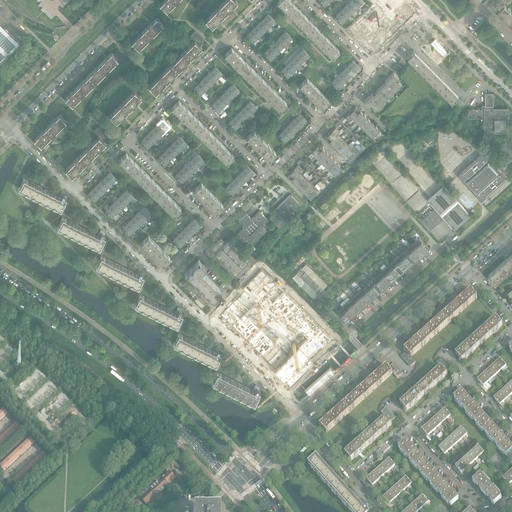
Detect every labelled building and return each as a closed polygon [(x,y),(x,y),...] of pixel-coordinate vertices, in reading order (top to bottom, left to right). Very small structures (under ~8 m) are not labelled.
[(177,0),(176,0),(163,0),(163,1),(159,4),(160,5),(160,4),(164,8),(167,11),(177,0)] [(230,9),(232,8),(232,7),(237,2),(235,0),(234,0),(225,0),(218,8),(224,15),(229,10),(230,10),(230,9)] [(288,14),(295,6),(288,0),(279,0),(277,2),(288,14)] [(359,6),(353,0),(351,0),(348,3),(355,10),(359,6)] [(379,0),(371,0),(376,4),(383,12),(370,25),(374,29),(400,3),(396,0),(391,0),(386,6),(379,0)] [(360,20),(351,29),(374,52),(382,45),(380,43),(411,12),(412,11),(402,1),(401,1),(400,3),(374,29),(370,25),(383,12),(376,4),(360,20)] [(355,10),(348,3),(344,7),(351,14),(355,10)] [(511,24),(511,12),(511,11),(505,5),(498,12),(511,25),(511,24)] [(299,25),(306,18),(295,6),(288,14),(299,25)] [(351,14),(344,7),(339,12),(346,18),(351,14)] [(217,22),(219,20),(224,15),(218,8),(205,20),(208,23),(212,27),(217,22)] [(346,18),(339,12),(335,16),(342,23),(346,18)] [(275,21),(268,14),(264,18),(270,25),(275,21)] [(156,31),(163,24),(160,21),(157,17),(151,22),(150,23),(155,28),(154,29),(156,31)] [(270,25),(264,18),(259,23),(266,29),(270,25)] [(310,36),(317,29),(306,18),(299,25),(310,36)] [(0,62),(20,43),(0,23),(0,62)] [(156,31),(154,29),(155,28),(150,23),(149,24),(149,25),(148,26),(144,30),(151,36),(156,31)] [(266,29),(259,23),(255,27),(262,34),(266,29)] [(262,34),(255,27),(251,31),(258,38),(262,34)] [(321,47),(328,40),(317,29),(310,36),(321,47)] [(144,43),(151,36),(144,30),(139,35),(138,36),(142,40),(141,41),(144,43)] [(258,38),(251,31),(247,35),(253,42),(258,38)] [(292,38),(285,31),(284,32),(281,35),(288,42),(292,38)] [(288,42),(281,35),(277,40),(283,47),(288,42)] [(144,43),(141,41),(142,40),(138,36),(137,37),(132,42),(135,46),(138,49),(144,43)] [(283,47),(277,40),(273,44),(279,51),(283,47)] [(332,58),(339,51),(328,40),(321,47),(332,58)] [(196,53),(198,51),(202,47),(201,47),(200,46),(197,43),(195,41),(184,51),(191,58),(196,53)] [(279,51),(273,44),(268,48),(275,55),(279,51)] [(236,66),(243,59),(231,48),(224,55),(236,66)] [(275,55),(268,48),(264,53),(270,60),(275,55)] [(309,55),(303,49),(298,53),(305,60),(309,55)] [(191,58),(184,51),(172,63),(178,70),(182,67),(184,65),(186,63),(187,62),(191,58)] [(412,64),(419,57),(414,51),(410,54),(410,55),(407,58),(412,64)] [(107,70),(115,62),(118,59),(115,57),(113,54),(111,53),(112,53),(112,52),(108,56),(107,56),(106,58),(105,58),(106,58),(100,63),(107,70)] [(305,60),(298,53),(294,57),(300,64),(305,60)] [(300,64),(294,57),(290,61),(296,68),(300,64)] [(430,67),(420,58),(419,57),(412,64),(423,75),(430,68),(430,67)] [(246,77),(254,70),(243,59),(236,66),(246,77)] [(359,67),(353,60),(352,61),(348,65),(355,72),(359,67)] [(296,68),(290,61),(285,66),(292,72),(296,68)] [(107,70),(100,63),(95,68),(93,70),(88,75),(95,82),(107,70)] [(178,70),(172,63),(160,76),(166,82),(171,77),(171,78),(173,76),(174,75),(173,75),(178,70)] [(355,72),(348,65),(344,69),(351,76),(355,72)] [(292,72),(285,66),(281,70),(288,77),(292,72)] [(222,73),(215,67),(211,71),(218,78),(222,73)] [(441,79),(431,69),(430,68),(423,75),(434,86),(441,79)] [(351,76),(344,69),(340,73),(346,80),(351,76)] [(258,88),(265,81),(254,70),(246,77),(258,88)] [(218,78),(211,71),(207,75),(213,82),(218,78)] [(396,78),(398,77),(393,72),(385,80),(386,81),(380,87),(382,90),(388,96),(393,90),(400,83),(396,78)] [(346,80),(340,73),(335,77),(342,84),(346,80)] [(83,94),(93,84),(95,82),(88,75),(83,80),(81,82),(81,83),(76,88),(79,90),(83,94)] [(213,82),(207,75),(202,79),(209,86),(213,82)] [(166,82),(160,76),(149,86),(152,89),(155,93),(159,90),(159,89),(161,88),(161,87),(166,82)] [(342,84),(335,77),(331,82),(338,89),(342,84)] [(318,89),(306,78),(299,85),(311,96),(317,90),(318,89)] [(209,86),(202,79),(198,84),(205,90),(209,86)] [(453,91),(452,89),(441,79),(434,86),(451,103),(454,100),(455,99),(458,95),(454,90),(453,91)] [(269,99),(276,92),(265,81),(258,88),(269,99)] [(205,90),(198,84),(194,88),(200,95),(205,90)] [(239,91),(233,84),(228,88),(230,90),(235,95),(239,91)] [(388,96),(382,90),(380,87),(373,94),(372,93),(364,101),(369,106),(371,104),(375,109),(388,96)] [(83,94),(79,90),(76,88),(71,93),(71,92),(69,95),(65,99),(66,98),(69,102),(72,105),(83,94)] [(235,95),(230,90),(228,88),(224,92),(231,99),(235,95)] [(329,100),(322,94),(318,89),(317,90),(311,96),(322,107),(329,100)] [(136,103),(141,97),(139,96),(137,94),(134,91),(122,103),(129,110),(134,105),(136,103)] [(231,99),(224,92),(220,97),(226,104),(231,99)] [(287,103),(276,92),(269,99),(280,111),(280,110),(284,106),(287,103)] [(509,133),(509,109),(493,109),(493,107),(493,94),(485,94),(485,106),(482,109),(470,109),(470,108),(468,108),(468,109),(468,115),(469,115),(468,116),(470,116),(470,117),(481,117),(481,118),(483,118),(483,117),(485,117),(485,133),(509,133)] [(226,104),(220,97),(216,101),(222,108),(226,104)] [(190,112),(179,100),(172,108),(183,119),(190,112)] [(222,108),(216,101),(211,105),(218,112),(222,108)] [(257,108),(250,101),(245,106),(252,112),(257,108)] [(122,117),(124,115),(129,110),(122,103),(110,116),(113,119),(112,119),(116,122),(122,117)] [(252,112),(245,106),(241,110),(248,116),(252,112)] [(352,119),(360,110),(356,106),(345,117),(349,121),(352,119)] [(248,116),(241,110),(237,114),(244,121),(248,116)] [(355,122),(363,114),(360,110),(352,119),(355,122)] [(194,130),(201,123),(190,112),(183,119),(194,130)] [(307,120),(300,113),(295,117),(302,124),(307,120)] [(66,121),(63,118),(60,115),(60,114),(59,114),(54,120),(54,119),(54,120),(52,121),(52,122),(47,127),(54,133),(66,121)] [(244,121),(237,114),(233,118),(239,125),(244,121)] [(359,126),(367,118),(363,114),(355,122),(359,126)] [(302,124),(295,117),(291,122),(298,128),(302,124)] [(239,125),(233,118),(228,123),(235,129),(239,125)] [(363,130),(371,121),(367,118),(359,126),(363,130)] [(169,126),(163,119),(160,122),(158,124),(165,131),(169,126)] [(366,133),(375,125),(371,121),(363,130),(366,133)] [(298,128),(291,122),(287,126),(294,132),(298,128)] [(205,141),(212,134),(201,123),(194,130),(205,141)] [(165,131),(158,124),(154,128),(161,135),(165,131)] [(371,138),(379,130),(375,125),(366,133),(371,138)] [(294,132),(287,126),(283,130),(289,137),(294,132)] [(329,141),(337,133),(340,130),(335,126),(325,137),(329,141)] [(41,146),(54,133),(47,127),(42,132),(41,132),(40,134),(34,139),(35,139),(38,143),(41,146)] [(161,135),(154,128),(150,132),(156,139),(161,135)] [(265,142),(254,130),(247,138),(258,149),(265,142)] [(289,137),(283,130),(278,134),(285,141),(289,137)] [(156,139),(150,132),(146,136),(152,143),(156,139)] [(332,145),(340,136),(337,133),(329,141),(332,145)] [(216,152),(223,145),(212,134),(205,141),(216,152)] [(105,143),(104,141),(101,139),(99,136),(88,147),(95,153),(100,148),(100,149),(102,146),(106,142),(105,143)] [(152,143),(146,136),(141,141),(148,147),(152,143)] [(187,143),(180,136),(175,141),(182,148),(187,143)] [(336,148),(344,140),(340,136),(332,145),(336,148)] [(340,152),(348,144),(344,140),(336,148),(340,152)] [(182,148),(175,141),(171,145),(178,152),(182,148)] [(269,160),(276,153),(265,142),(258,149),(263,154),(264,155),(269,160)] [(311,159),(314,156),(322,148),(318,144),(307,155),(311,159)] [(344,156),(352,148),(348,144),(340,152),(344,156)] [(178,152),(171,145),(167,149),(174,156),(178,152)] [(234,156),(229,151),(223,145),(216,152),(227,163),(234,156)] [(88,161),(90,159),(90,158),(95,153),(88,147),(76,159),(83,166),(88,161)] [(317,160),(325,151),(322,148),(314,156),(317,160)] [(348,160),(356,152),(352,148),(344,156),(348,160)] [(174,156),(167,149),(163,154),(169,160),(174,156)] [(321,163),(329,155),(325,151),(317,160),(321,163)] [(508,177),(503,171),(502,171),(496,164),(498,164),(499,163),(499,162),(499,160),(499,159),(499,158),(498,157),(497,156),(496,156),(495,156),(494,156),(493,157),(492,158),(491,159),(490,158),(490,157),(485,151),(458,175),(467,185),(467,186),(467,187),(468,188),(469,188),(470,188),(481,201),(508,177)] [(137,164),(126,153),(119,160),(130,171),(137,164)] [(169,160),(163,154),(158,158),(165,165),(169,160)] [(204,160),(197,154),(193,158),(199,165),(204,160)] [(325,167),(333,159),(329,155),(321,163),(325,167)] [(199,165),(193,158),(188,162),(195,169),(199,165)] [(83,166),(76,159),(65,169),(68,172),(68,173),(72,176),(71,176),(72,177),(76,173),(78,171),(83,166)] [(329,171),(337,163),(333,159),(325,167),(329,171)] [(195,169),(188,162),(184,167),(191,173),(195,169)] [(333,175),(341,167),(337,163),(329,171),(333,175)] [(148,175),(143,170),(137,164),(130,171),(141,182),(148,175)] [(291,179),(299,171),(302,168),(298,164),(287,175),(291,179)] [(254,172),(247,166),(243,170),(249,177),(254,172)] [(191,173),(184,167),(180,171),(187,178),(191,173)] [(249,177),(243,170),(238,174),(245,181),(249,177)] [(187,178),(180,171),(176,175),(182,182),(187,178)] [(295,182),(303,174),(299,171),(291,179),(295,182)] [(117,179),(110,172),(105,176),(112,183),(117,179)] [(245,181),(238,174),(234,178),(241,185),(245,181)] [(298,186),(307,178),(303,174),(295,182),(298,186)] [(152,193),(159,186),(148,175),(141,182),(152,193)] [(112,183),(105,176),(101,180),(108,187),(112,183)] [(22,179),(23,180),(19,189),(54,206),(59,209),(61,210),(66,201),(65,201),(66,198),(67,198),(67,197),(66,195),(63,194),(62,196),(60,195),(59,196),(27,180),(28,179),(23,177),(22,179)] [(241,185),(234,178),(230,183),(237,189),(241,185)] [(302,190),(310,182),(307,178),(298,186),(302,190)] [(108,187),(101,180),(97,185),(104,191),(108,187)] [(306,194),(314,186),(310,182),(302,190),(306,194)] [(212,194),(201,183),(194,190),(205,201),(212,194)] [(237,189),(230,183),(226,187),(232,194),(237,189)] [(104,191),(97,185),(93,189),(99,196),(104,191)] [(170,197),(165,192),(159,186),(152,193),(163,205),(170,197)] [(310,198),(318,190),(314,186),(306,194),(310,198)] [(468,213),(445,187),(429,201),(435,208),(422,220),(430,230),(443,219),(441,218),(442,217),(452,227),(467,212),(468,213)] [(99,196),(93,189),(88,193),(95,200),(99,196)] [(134,196),(127,189),(126,190),(123,194),(129,200),(134,196)] [(129,200),(123,194),(118,198),(125,205),(129,200)] [(223,206),(217,199),(212,194),(205,201),(216,213),(223,206)] [(294,214),(291,211),(299,203),(290,194),(275,210),(276,211),(269,218),(270,219),(272,221),(279,228),(294,214)] [(181,209),(170,197),(163,205),(174,216),(175,215),(179,211),(181,209)] [(125,205),(118,198),(114,202),(121,209),(125,205)] [(121,209),(114,202),(110,206),(117,213),(121,209)] [(117,213),(110,206),(105,211),(112,217),(117,213)] [(151,213),(150,212),(144,206),(140,211),(146,218),(151,213)] [(146,218),(140,211),(136,215),(142,222),(146,218)] [(272,221),(270,219),(269,220),(268,219),(259,211),(253,217),(252,218),(246,213),(238,220),(244,226),(242,228),(236,233),(245,242),(251,236),(254,240),(266,229),(265,228),(272,221)] [(142,222),(136,215),(131,219),(138,226),(142,222)] [(61,218),(62,219),(58,227),(98,248),(100,249),(104,240),(104,239),(105,237),(106,237),(102,235),(104,232),(101,229),(98,234),(98,235),(66,219),(67,218),(62,216),(61,218)] [(201,225),(194,218),(190,223),(196,230),(201,225)] [(138,226),(131,219),(127,224),(134,230),(138,226)] [(196,230),(190,223),(186,227),(192,234),(196,230)] [(134,230),(127,224),(123,228),(131,236),(134,234),(132,232),(134,230)] [(192,234),(186,227),(181,231),(188,238),(192,234)] [(188,238),(181,231),(177,235),(184,242),(188,238)] [(184,242),(177,235),(173,240),(179,246),(184,242)] [(159,247),(148,236),(141,243),(152,254),(159,247)] [(425,244),(420,239),(419,237),(415,241),(424,251),(428,247),(425,244)] [(248,261),(243,256),(244,256),(243,256),(238,251),(233,246),(233,245),(233,246),(228,241),(228,240),(225,243),(221,238),(220,238),(221,238),(212,247),(211,247),(216,252),(213,254),(214,255),(214,254),(234,275),(249,261),(248,261)] [(424,251),(415,241),(411,244),(420,254),(424,251)] [(420,254),(411,244),(407,248),(416,258),(420,254)] [(171,258),(164,251),(159,247),(152,254),(164,265),(171,258)] [(416,258),(407,248),(403,251),(412,262),(416,258)] [(412,262),(403,251),(398,255),(407,265),(412,262)] [(511,253),(500,264),(507,273),(511,268),(511,253)] [(145,274),(143,273),(140,271),(139,273),(137,272),(137,274),(105,258),(105,257),(101,254),(100,257),(101,257),(96,266),(137,287),(138,288),(143,278),(142,278),(144,276),(145,274)] [(407,265),(398,255),(394,259),(403,269),(407,265)] [(403,269),(394,259),(390,262),(399,273),(403,269)] [(187,271),(186,273),(187,274),(193,280),(192,282),(203,293),(206,296),(209,297),(208,298),(211,301),(213,303),(219,300),(220,299),(223,298),(224,297),(225,296),(230,301),(231,300),(231,299),(227,295),(225,293),(219,288),(218,286),(206,274),(206,273),(204,270),(206,268),(205,268),(206,267),(199,260),(196,262),(195,263),(194,264),(192,266),(192,267),(190,268),(190,269),(187,271)] [(399,273),(390,262),(386,266),(395,276),(399,273)] [(496,283),(507,273),(500,264),(488,275),(489,276),(490,278),(490,277),(496,283)] [(395,276),(386,266),(382,270),(391,280),(395,276)] [(323,289),(302,268),(296,273),(318,294),(323,289)] [(391,280),(382,270),(378,273),(387,283),(391,280)] [(265,271),(245,291),(248,294),(259,304),(279,284),(265,271)] [(387,283),(378,273),(374,277),(383,287),(387,283)] [(383,287),(374,277),(370,281),(379,291),(383,287)] [(379,291),(370,281),(366,284),(375,294),(379,291)] [(375,294),(366,284),(362,288),(371,298),(375,294)] [(371,298),(362,288),(358,292),(367,302),(371,298)] [(466,308),(475,300),(477,298),(474,294),(472,292),(471,291),(471,290),(467,294),(465,295),(465,296),(460,301),(466,308)] [(367,302),(358,292),(354,295),(363,305),(367,302)] [(138,296),(139,296),(135,305),(175,325),(177,326),(182,317),(181,317),(182,315),(183,315),(180,313),(181,311),(179,310),(180,309),(178,307),(175,312),(143,297),(144,295),(140,293),(138,296)] [(287,293),(277,303),(313,340),(304,350),(313,359),(322,349),(325,347),(326,348),(334,340),(287,293)] [(248,294),(224,318),(271,366),(282,355),(245,318),(259,304),(248,294)] [(363,305),(354,295),(350,299),(359,309),(363,305)] [(359,309),(350,299),(346,302),(355,313),(359,309)] [(451,321),(459,313),(466,308),(460,301),(454,305),(452,307),(445,314),(451,321)] [(355,313),(346,302),(342,306),(351,316),(355,313)] [(351,316),(342,306),(337,310),(346,320),(351,316)] [(436,334),(449,323),(451,321),(445,314),(438,320),(437,320),(435,322),(430,327),(436,334)] [(497,330),(503,325),(502,325),(501,323),(499,321),(496,318),(483,330),(489,337),(495,332),(497,330)] [(424,345),(434,336),(436,334),(430,327),(425,332),(424,332),(422,334),(423,334),(417,338),(424,345)] [(482,344),(484,342),(489,337),(483,330),(470,341),(477,348),(482,344)] [(222,352),(221,351),(218,349),(217,351),(215,350),(214,351),(182,335),(183,334),(178,332),(177,334),(178,335),(174,344),(216,365),(220,356),(221,353),(221,354),(222,353),(221,353),(222,352)] [(411,357),(421,347),(424,345),(417,338),(412,343),(411,344),(410,345),(404,350),(404,351),(405,350),(406,352),(408,355),(411,357)] [(469,355),(471,353),(477,348),(470,341),(455,355),(456,355),(460,360),(461,361),(461,362),(462,362),(469,355)] [(304,350),(279,374),(293,388),(317,364),(313,359),(304,350)] [(506,366),(505,365),(500,359),(495,363),(501,370),(506,366)] [(501,370),(495,363),(491,368),(497,374),(501,370)] [(380,385),(389,376),(392,373),(390,371),(388,368),(386,367),(387,367),(386,366),(381,371),(380,372),(378,373),(379,373),(373,378),(380,385)] [(441,380),(443,378),(447,375),(447,374),(447,375),(445,373),(443,370),(441,368),(428,380),(434,387),(439,382),(440,382),(442,380),(441,380)] [(497,374),(491,368),(486,371),(492,378),(497,374)] [(259,395),(260,392),(257,391),(258,388),(257,388),(257,386),(255,384),(252,390),(221,374),(221,373),(217,371),(216,373),(217,374),(212,383),(254,404),(259,395)] [(492,378),(486,371),(482,375),(488,382),(492,378)] [(488,382),(482,375),(477,380),(483,386),(488,382)] [(367,397),(377,387),(380,385),(373,378),(368,383),(366,385),(360,390),(367,397)] [(427,393),(429,392),(429,391),(434,387),(428,380),(415,391),(421,398),(426,393),(427,393)] [(511,393),(511,390),(508,386),(503,390),(509,397),(511,393)] [(352,410),(364,399),(367,397),(360,390),(355,394),(354,395),(353,396),(346,403),(352,410)] [(509,397),(503,390),(499,394),(505,401),(509,397)] [(414,405),(415,404),(416,403),(421,398),(415,391),(400,404),(400,405),(405,410),(406,411),(406,412),(414,405)] [(464,410),(472,403),(469,400),(469,401),(467,398),(464,395),(465,394),(462,391),(454,398),(464,410)] [(505,401),(499,394),(494,398),(500,405),(505,401)] [(337,423),(350,412),(352,410),(346,403),(338,409),(336,411),(331,416),(337,423)] [(475,421),(483,414),(480,411),(479,412),(474,407),(475,406),(472,403),(464,410),(475,421)] [(451,416),(445,409),(440,413),(446,420),(451,416)] [(446,420),(440,413),(435,417),(441,424),(446,420)] [(485,433),(493,426),(490,423),(489,424),(484,418),(485,417),(483,414),(475,421),(485,433)] [(326,433),(335,425),(337,423),(331,416),(326,421),(325,421),(323,423),(319,426),(320,427),(320,426),(323,430),(326,433)] [(441,424),(435,417),(431,421),(437,428),(441,424)] [(386,430),(392,424),(391,424),(390,423),(388,420),(385,418),(372,429),(378,436),(384,432),(386,430)] [(437,428),(431,421),(427,425),(433,432),(437,428)] [(14,433),(21,427),(16,422),(10,428),(14,433)] [(433,432),(427,425),(422,429),(428,436),(433,432)] [(495,445),(503,438),(501,435),(500,435),(498,433),(495,430),(496,429),(493,426),(485,433),(495,445)] [(14,433),(10,428),(4,433),(8,438),(14,433)] [(467,434),(461,428),(457,432),(463,438),(467,434)] [(373,441),(378,436),(372,429),(359,441),(366,448),(371,443),(373,441)] [(463,438),(457,432),(452,436),(456,440),(458,442),(463,438)] [(0,442),(2,444),(8,438),(4,433),(0,436),(0,442)] [(458,442),(456,440),(452,436),(448,440),(454,446),(458,442)] [(28,448),(35,442),(30,437),(24,443),(28,448)] [(511,450),(511,447),(511,446),(510,447),(507,443),(505,441),(506,441),(503,438),(495,445),(506,456),(511,450)] [(454,446),(448,440),(444,443),(449,450),(454,446)] [(360,453),(366,448),(359,441),(345,454),(347,457),(351,461),(350,461),(351,461),(358,455),(359,455),(361,453),(360,453)] [(409,460),(417,453),(414,450),(413,450),(408,445),(409,444),(406,441),(398,448),(409,460)] [(22,454),(28,448),(24,443),(17,449),(22,454)] [(449,450),(444,443),(439,448),(445,454),(449,450)] [(484,453),(478,446),(473,450),(479,457),(484,453)] [(16,459),(22,454),(17,449),(11,454),(16,459)] [(479,457),(473,450),(469,454),(475,461),(479,457)] [(41,462),(47,456),(43,451),(37,457),(41,462)] [(419,471),(427,464),(424,461),(424,462),(422,460),(419,456),(417,453),(409,460),(419,471)] [(16,459),(11,454),(5,460),(10,465),(16,459)] [(363,509),(342,485),(319,459),(320,458),(316,454),(314,456),(315,457),(308,464),(351,511),(370,511),(371,511),(369,509),(368,508),(366,509),(365,508),(363,509)] [(475,461),(469,454),(464,458),(470,465),(475,461)] [(35,468),(41,462),(37,457),(30,463),(35,468)] [(470,465),(464,458),(460,462),(466,469),(470,465)] [(395,465),(389,459),(385,463),(391,470),(395,465)] [(10,465),(5,460),(0,464),(0,466),(4,471),(10,465)] [(180,467),(174,460),(170,464),(172,466),(173,465),(177,469),(180,467)] [(466,469),(460,462),(455,466),(461,473),(466,469)] [(29,473),(35,468),(30,463),(24,468),(29,473)] [(391,470),(385,463),(380,467),(386,473),(391,470)] [(430,483),(438,476),(435,473),(434,473),(431,470),(429,468),(430,467),(427,464),(419,471),(430,483)] [(386,473),(380,467),(376,471),(382,478),(386,473)] [(29,473),(24,468),(18,474),(23,479),(29,473)] [(382,478),(376,471),(371,475),(377,482),(382,478)] [(158,475),(136,495),(146,506),(168,485),(169,486),(171,484),(171,483),(175,479),(175,478),(175,477),(171,472),(169,472),(169,473),(168,472),(161,478),(158,475)] [(23,479),(18,474),(12,480),(16,485),(23,479)] [(511,481),(511,479),(507,474),(503,478),(509,485),(511,481)] [(377,482),(371,475),(367,479),(372,486),(377,482)] [(483,493),(491,486),(480,475),(473,482),(475,485),(476,484),(481,490),(480,490),(483,493)] [(440,494),(448,487),(445,484),(444,485),(441,481),(439,480),(440,479),(438,476),(430,483),(440,494)] [(412,484),(406,477),(401,481),(407,488),(412,484)] [(407,488),(401,481),(397,485),(403,492),(407,488)] [(403,492),(397,485),(392,489),(398,496),(403,492)] [(494,505),(501,498),(491,486),(483,493),(486,496),(487,496),(491,501),(491,502),(494,505)] [(451,506),(458,499),(456,496),(455,497),(450,491),(451,490),(448,487),(440,494),(451,506)] [(398,496),(392,489),(388,493),(394,500),(398,496)] [(394,500),(388,493),(383,498),(389,504),(394,500)] [(428,502),(422,496),(418,500),(424,507),(428,502)] [(424,507),(418,500),(413,504),(419,510),(424,507)]
